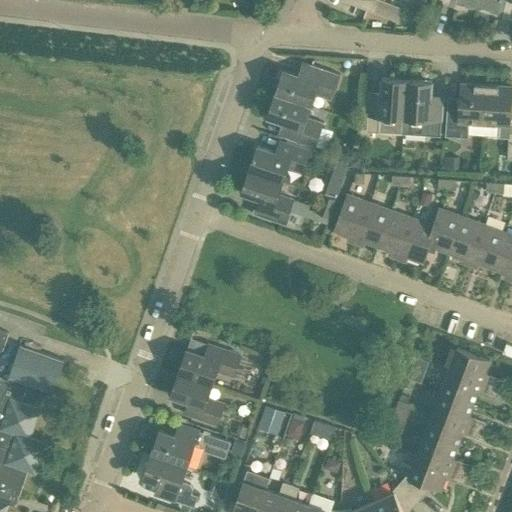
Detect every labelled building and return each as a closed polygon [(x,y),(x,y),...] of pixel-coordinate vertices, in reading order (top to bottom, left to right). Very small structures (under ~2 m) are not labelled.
[(396,21),(402,8),(382,0),(354,0),(353,4),(396,21)] [(497,12),(500,0),(477,0),(476,6),(497,12)] [(330,100),(339,74),(311,64),(306,78),(282,70),(274,92),(311,104),(314,94),(330,100)] [(403,118),(405,79),(381,77),(379,103),(367,103),(365,130),(403,133),(404,118),(403,118)] [(404,118),(403,133),(438,135),(440,107),(428,107),(430,80),(405,79),(403,118),(404,118)] [(482,123),(484,84),(459,82),(457,106),(446,106),(444,136),(466,137),(467,122),(482,123)] [(511,152),(511,110),(509,110),(511,86),(484,84),(482,123),(508,124),(506,152),(511,152)] [(307,117),(311,104),(274,92),(266,117),(290,125),(286,138),(313,147),(322,122),(307,117)] [(301,171),(308,151),(285,143),(282,154),(255,145),(248,168),(281,180),(286,167),(301,171)] [(351,164),(362,166),(365,155),(353,152),(351,164)] [(458,170),(459,157),(445,156),(444,169),(458,170)] [(482,165),(481,174),(490,175),(490,166),(482,165)] [(281,180),(248,168),(240,192),(258,198),(253,214),(283,224),(292,199),(276,195),(281,180)] [(363,182),(363,173),(354,173),(354,182),(363,182)] [(399,185),(400,176),(391,175),(390,184),(399,185)] [(408,185),(408,177),(400,176),(399,185),(408,185)] [(445,188),(446,179),(437,178),(437,187),(445,188)] [(454,188),(455,180),(446,179),(445,188),(454,188)] [(494,191),(494,182),(486,182),(485,191),(494,191)] [(502,192),(503,183),(494,182),(494,191),(502,192)] [(431,196),(424,193),(420,202),(428,205),(431,196)] [(334,199),(322,195),(316,212),(328,216),(334,199)] [(354,243),(368,203),(346,195),(333,230),(347,235),(347,236),(349,241),(354,243)] [(377,246),(390,211),(368,203),(354,243),(359,245),(363,243),(363,240),(377,246)] [(448,252),(461,217),(439,209),(432,226),(433,226),(425,249),(430,251),(434,249),(435,247),(448,252)] [(397,258),(412,218),(390,211),(377,246),(390,250),(390,252),(392,257),(397,258)] [(468,265),(482,225),(461,217),(448,252),(461,257),(460,259),(463,263),(468,265)] [(421,261),(425,249),(433,226),(432,226),(412,218),(397,258),(401,260),(405,258),(406,256),(421,261)] [(491,268),(504,232),(482,225),(468,265),(472,267),(477,265),(478,262),(491,268)] [(511,281),(511,277),(511,235),(504,232),(491,268),(504,272),(504,274),(505,278),(511,281)] [(0,349),(1,350),(7,332),(0,330),(0,511),(5,511),(12,494),(18,496),(27,469),(34,472),(45,442),(30,437),(40,408),(21,401),(27,383),(51,391),(62,360),(19,344),(6,379),(0,377),(0,349)] [(511,356),(511,351),(511,345),(504,343),(501,352),(511,356)] [(232,376),(239,355),(212,346),(208,357),(185,349),(177,371),(210,382),(214,370),(232,376)] [(496,387),(499,379),(482,373),(488,359),(455,347),(447,369),(496,387)] [(262,363),(271,367),(273,359),(264,356),(262,363)] [(414,357),(406,378),(420,383),(428,362),(414,357)] [(493,396),(496,387),(447,369),(439,390),(471,403),(476,389),(493,396)] [(215,424),(223,403),(205,397),(210,382),(177,371),(169,395),(192,403),(188,415),(215,424)] [(480,430),(483,422),(466,416),(471,403),(439,390),(431,412),(480,430)] [(400,394),(398,399),(406,402),(408,397),(400,394)] [(279,427),(284,412),(266,406),(261,420),(279,427)] [(394,409),(390,420),(404,426),(408,414),(394,409)] [(478,435),(480,430),(431,412),(423,433),(455,445),(459,432),(477,438),(478,435)] [(303,421),(291,417),(285,434),(293,437),(298,434),(303,421)] [(332,433),(335,424),(317,418),(314,426),(332,433)] [(238,424),(235,433),(243,435),(246,427),(238,424)] [(157,430),(149,451),(186,464),(186,465),(186,466),(198,470),(205,451),(224,458),(226,457),(231,442),(210,435),(211,431),(204,429),(203,433),(186,427),(182,438),(157,430)] [(480,430),(478,435),(488,439),(490,433),(480,430)] [(464,473),(467,465),(450,458),(455,445),(423,433),(415,454),(464,473)] [(231,453),(239,456),(239,455),(244,442),(236,439),(231,453)] [(192,507),(196,495),(191,493),(193,488),(190,483),(181,480),(186,465),(186,464),(149,451),(141,476),(166,485),(162,496),(192,507)] [(461,482),(464,473),(415,454),(407,476),(405,475),(398,483),(416,500),(426,490),(428,485),(439,489),(443,475),(461,482)] [(255,511),(264,488),(268,477),(247,470),(243,482),(242,481),(230,511),(255,511)] [(280,511),(290,485),(282,482),(278,493),(264,488),(255,511),(280,511)] [(375,511),(402,511),(406,510),(416,500),(398,483),(391,490),(392,492),(371,501),(375,511)] [(303,511),(307,503),(294,499),(298,488),(290,485),(280,511),(303,511)] [(330,510),(333,499),(313,492),(308,504),(307,503),(303,511),(339,511),(340,509),(330,510)] [(167,511),(175,511),(176,508),(157,501),(155,507),(167,511)] [(375,511),(371,501),(350,510),(349,509),(340,509),(339,511),(375,511)]
